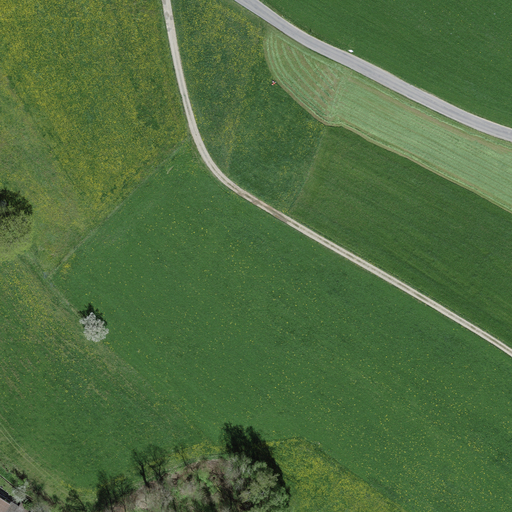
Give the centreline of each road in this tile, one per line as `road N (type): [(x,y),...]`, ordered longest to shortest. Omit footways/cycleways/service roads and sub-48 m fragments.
road 1 (track): [(511,353),(222,178),(192,127),(166,0)]
road 2 (unclassified): [(245,0),(439,106),(511,134)]
